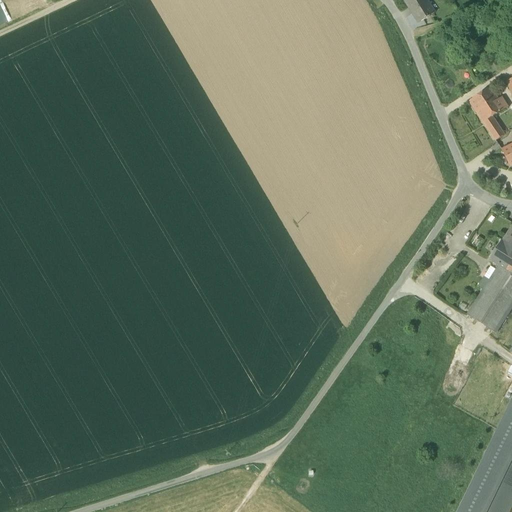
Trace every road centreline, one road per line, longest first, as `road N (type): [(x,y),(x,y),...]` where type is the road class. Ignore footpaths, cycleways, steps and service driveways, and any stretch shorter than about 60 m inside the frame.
road 1 (residential): [(467,183),(291,437),(269,454),(81,511)]
road 2 (unclassified): [(383,0),(406,35),(467,183)]
